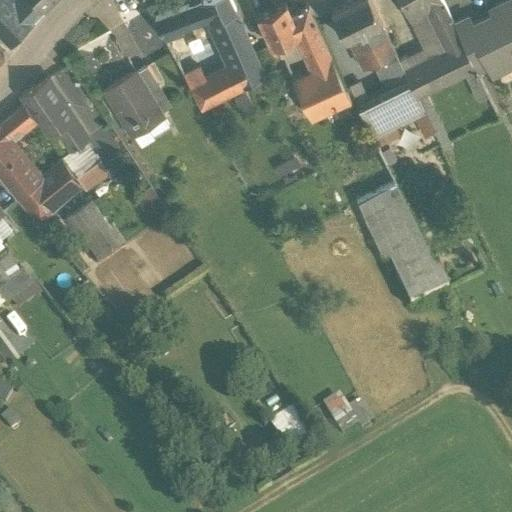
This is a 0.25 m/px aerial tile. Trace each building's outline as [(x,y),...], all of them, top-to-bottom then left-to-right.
[(0,0),(0,32),(9,42),(44,6),(38,0),(0,0)] [(200,0),(173,10),(181,27),(208,17),(200,0)] [(231,0),(200,0),(208,17),(221,46),(228,57),(252,47),(231,0)] [(370,0),(354,0),(332,11),(345,39),(350,37),(364,66),(395,51),(370,0)] [(454,23),(442,0),(400,0),(407,12),(424,4),(446,49),(462,40),(454,23)] [(472,24),(469,26),(488,64),(511,52),(511,0),(506,0),(495,6),(498,12),(472,24)] [(286,3),(258,16),(272,46),(295,35),(317,25),(308,6),(290,14),(286,3)] [(173,10),(154,18),(176,59),(191,50),(181,27),(173,10)] [(468,16),(454,23),(462,40),(475,67),(477,70),(488,64),(469,26),(472,24),(468,16)] [(350,96),(317,25),(295,35),(311,69),(295,78),(312,115),(350,96)] [(446,49),(405,69),(408,76),(418,96),(475,67),(462,40),(446,49)] [(252,47),(228,57),(234,68),(243,85),(264,75),(252,47)] [(191,50),(176,59),(184,74),(199,67),(191,50)] [(230,65),(205,78),(199,67),(184,74),(201,106),(243,85),(234,68),(230,65)] [(134,68),(104,87),(133,134),(149,124),(147,121),(159,113),(161,116),(163,115),(134,68)] [(365,97),(357,101),(360,107),(372,131),(373,134),(424,109),(418,96),(408,76),(365,97)] [(47,79),(21,96),(48,134),(72,117),(47,79)] [(358,82),(350,86),(357,101),(365,97),(358,82)] [(25,105),(12,115),(21,126),(33,116),(25,105)] [(111,123),(99,105),(92,110),(104,128),(111,123)] [(360,107),(345,114),(357,138),(372,131),(360,107)] [(86,138),(72,117),(48,134),(62,154),(86,138)] [(41,177),(0,126),(0,173),(19,197),(41,178),(41,177)] [(434,129),(412,140),(420,154),(441,144),(434,129)] [(64,156),(78,175),(87,188),(108,174),(85,141),(64,156)] [(298,153),(278,163),(284,176),(304,166),(298,153)] [(61,160),(41,177),(41,178),(19,197),(36,218),(78,182),(61,160)] [(394,181),(356,199),(409,309),(447,291),(394,181)] [(152,220),(165,212),(149,187),(136,195),(152,220)] [(97,265),(124,247),(91,198),(64,216),(97,265)] [(0,279),(10,272),(0,259),(0,279)] [(10,272),(0,279),(0,300),(6,308),(35,286),(19,265),(10,272)] [(326,407),(344,436),(361,425),(343,396),(326,407)] [(352,408),(365,428),(377,420),(365,401),(352,408)] [(291,454),(316,437),(295,406),(270,423),(291,454)]
